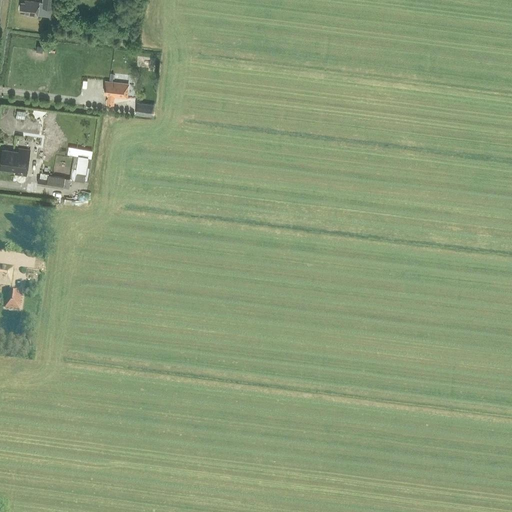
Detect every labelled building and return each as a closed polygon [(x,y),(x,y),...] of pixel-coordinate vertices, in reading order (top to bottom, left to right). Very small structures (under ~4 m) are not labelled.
[(52,17),(52,15),(53,0),(43,0),(43,3),(25,1),(25,4),(21,3),(20,12),(28,13),(28,16),(38,17),(39,15),(52,17)] [(127,98),(129,84),(106,82),(105,95),(108,95),(108,97),(110,97),(109,100),(108,100),(107,105),(113,105),(114,97),(127,98)] [(155,117),(156,105),(137,102),(136,114),(155,117)] [(73,179),(90,180),(93,149),(69,146),(68,153),(76,154),(73,179)] [(16,175),(26,176),(30,151),(19,150),(19,153),(2,150),(0,168),(0,169),(16,171),(16,175)] [(64,187),(65,178),(48,175),(47,179),(39,178),(37,184),(63,189),(64,187)] [(0,286),(11,288),(13,270),(0,267),(0,286)] [(19,310),(21,293),(8,291),(6,309),(19,310)]
